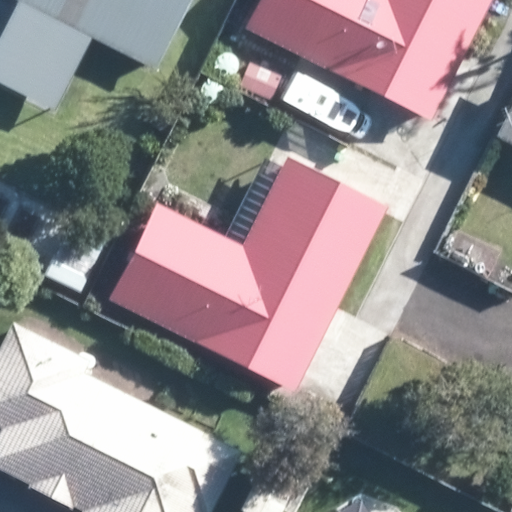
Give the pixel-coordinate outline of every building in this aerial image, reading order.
[(153,65),(185,0),(21,0),(22,0),(153,65)] [(426,121),(481,9),(463,0),(260,0),(245,32),(426,121)] [(511,98),(494,133),(511,142),(511,98)] [(381,212),(286,164),(242,251),(150,204),(103,297),(291,392),(381,212)] [(89,358),(21,324),(10,320),(0,341),(0,422),(0,423),(0,466),(30,481),(28,484),(70,504),(72,501),(83,506),(79,511),(196,511),(199,508),(205,511),(207,511),(239,447),(156,407),(83,371),(89,358)] [(257,466),(239,506),(251,511),(270,511),(286,480),(257,466)]
